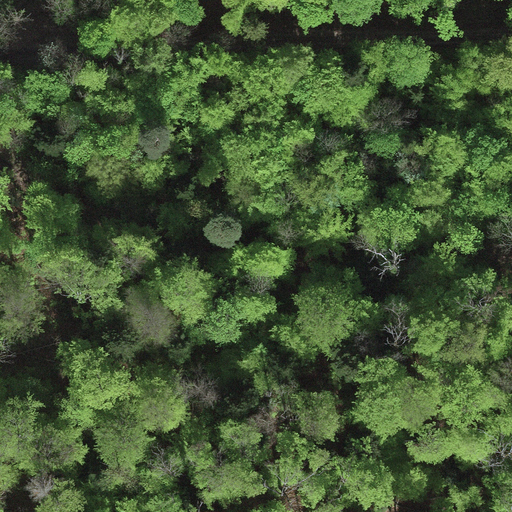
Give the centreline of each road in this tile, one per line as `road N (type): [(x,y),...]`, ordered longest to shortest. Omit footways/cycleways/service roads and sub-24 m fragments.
road 1 (track): [(0,407),(96,370),(213,357),(325,330),(426,290),(478,282),(511,262)]
road 2 (track): [(0,163),(70,210),(252,256),(511,261)]
road 3 (track): [(511,33),(0,59)]
